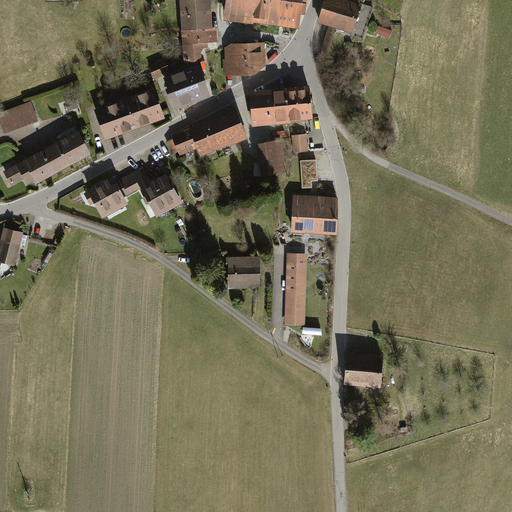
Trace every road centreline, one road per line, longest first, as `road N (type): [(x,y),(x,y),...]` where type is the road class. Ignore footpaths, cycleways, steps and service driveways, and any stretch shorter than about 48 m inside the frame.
road 1 (residential): [(24,206),(163,260),(276,343),(338,376)]
road 2 (tertiary): [(303,54),(342,179),(338,376)]
road 3 (tertiary): [(24,206),(303,54)]
road 4 (track): [(326,119),(384,165),(511,221)]
road 5 (tertiary): [(338,376),(341,511)]
